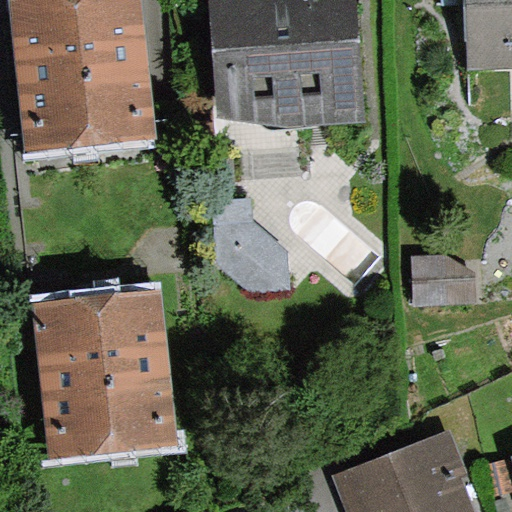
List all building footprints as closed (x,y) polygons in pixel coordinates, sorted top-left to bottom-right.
[(59,0),(61,12),(23,16),(35,130),(141,120),(129,5),(91,8),(89,0),(59,0)] [(221,0),(229,105),(300,100),(301,115),(353,111),(344,0),(221,0)] [(511,0),(463,0),(465,42),(511,40),(511,0)] [(286,288),(284,255),(249,225),(248,203),(215,204),(219,260),(254,290),(286,288)] [(446,259),(414,260),(415,304),(473,302),(472,276),(446,259)] [(84,318),(45,322),(57,438),(164,427),(152,310),(113,314),(111,300),(82,303),(84,318)] [(453,471),(443,446),(349,482),(360,511),(449,511),(459,509),(446,474),(453,471)]
